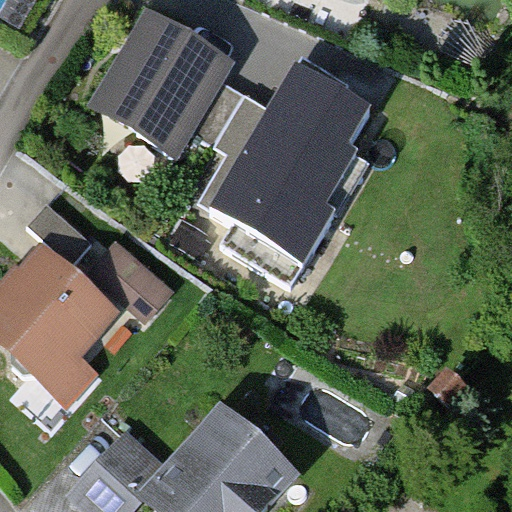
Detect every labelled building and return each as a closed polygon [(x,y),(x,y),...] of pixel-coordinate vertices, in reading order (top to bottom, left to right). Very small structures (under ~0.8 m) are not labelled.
[(231,65),(150,15),(98,99),(179,149),(231,65)] [(371,101),(300,59),(216,202),(305,255),(333,208),(323,202),(353,150),(345,145),(371,101)] [(92,280),(157,327),(184,290),(120,243),(92,280)] [(44,263),(0,306),(0,359),(48,407),(119,337),(44,263)] [(287,511),(309,488),(228,415),(139,511),(287,511)]
